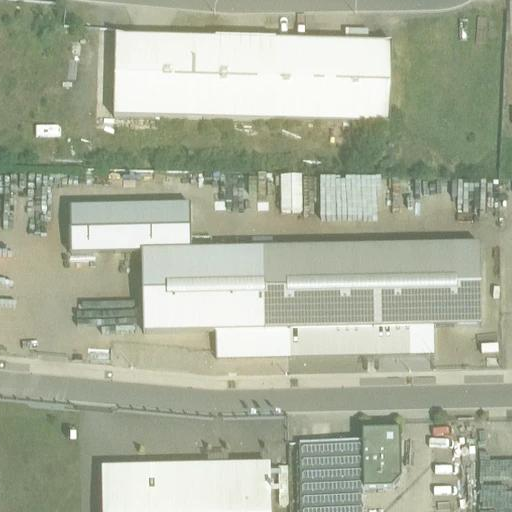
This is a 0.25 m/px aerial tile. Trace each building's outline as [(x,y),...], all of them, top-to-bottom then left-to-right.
[(280,42),(117,38),(115,120),(278,123),(280,42)] [(386,45),(280,42),(278,123),(384,126),(386,45)] [(298,178),(278,179),(280,214),(300,214),(298,178)] [(143,254),(191,253),(189,207),(70,210),(71,256),(143,254)] [(191,253),(143,254),(144,336),(217,335),(409,331),(480,330),(479,248),(191,253)] [(409,331),(217,335),(217,362),(409,358),(409,331)] [(401,439),(363,440),(363,445),(364,491),(380,491),(380,470),(402,470),(401,439)] [(364,511),(364,491),(363,445),(301,446),(302,511),(364,511)] [(201,460),(202,470),(104,471),(104,511),(271,511),(271,468),(225,469),(225,459),(201,460)]
